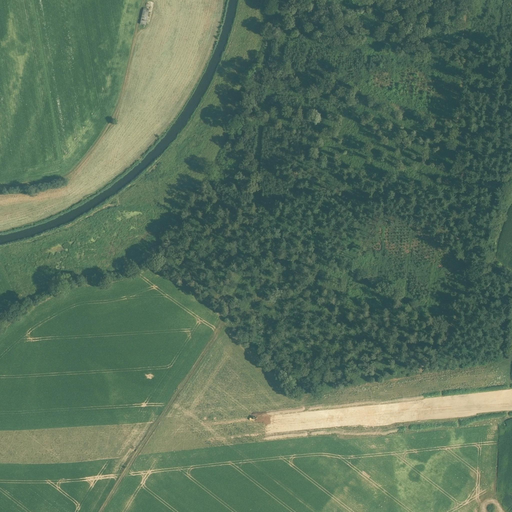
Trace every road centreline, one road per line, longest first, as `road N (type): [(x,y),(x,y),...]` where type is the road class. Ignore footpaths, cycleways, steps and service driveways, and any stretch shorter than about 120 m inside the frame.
road 1 (secondary): [(0,446),(511,401)]
road 2 (track): [(102,511),(224,318),(239,278),(260,276)]
road 3 (track): [(0,188),(62,177),(92,149),(119,100),(144,0)]
